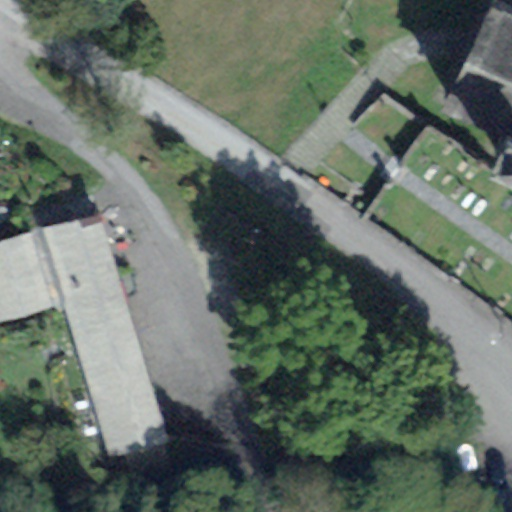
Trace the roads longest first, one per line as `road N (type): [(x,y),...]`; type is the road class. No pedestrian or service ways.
road 1 (unclassified): [(0,13),(283,192),(511,437)]
road 2 (residential): [(0,23),(24,99),(102,177),(187,298),(273,511)]
